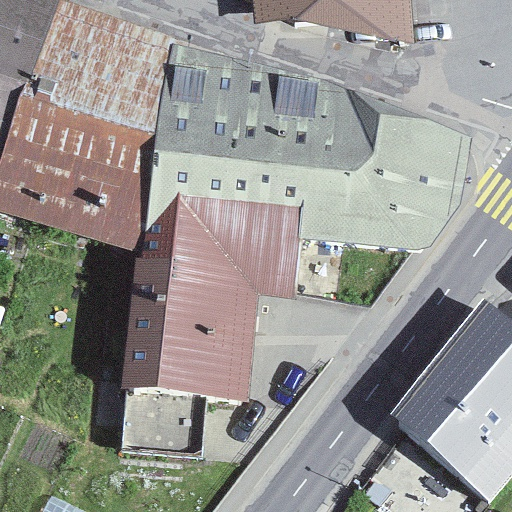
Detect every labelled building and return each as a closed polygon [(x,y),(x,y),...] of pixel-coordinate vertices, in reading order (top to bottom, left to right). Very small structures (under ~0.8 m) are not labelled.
[(0,0),(0,180),(62,14),(35,0),(0,0)] [(412,0),(253,0),(257,35),(416,56),(412,0)] [(161,235),(180,58),(62,14),(0,180),(0,226),(142,271),(161,235)] [(180,58),(161,235),(307,248),(428,252),(462,200),(469,138),(180,58)] [(307,248),(161,235),(142,271),(128,397),(260,403),(267,299),(304,302),(307,248)] [(511,320),(485,301),(392,415),(491,505),(511,478),(511,320)]
